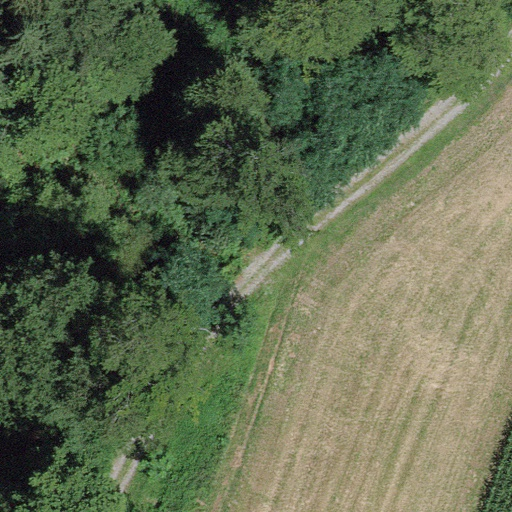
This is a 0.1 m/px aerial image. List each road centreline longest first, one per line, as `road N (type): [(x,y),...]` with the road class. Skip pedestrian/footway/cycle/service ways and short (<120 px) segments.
road 1 (track): [(511,24),(301,228),(231,310),(105,511)]
road 2 (track): [(301,228),(215,511)]
